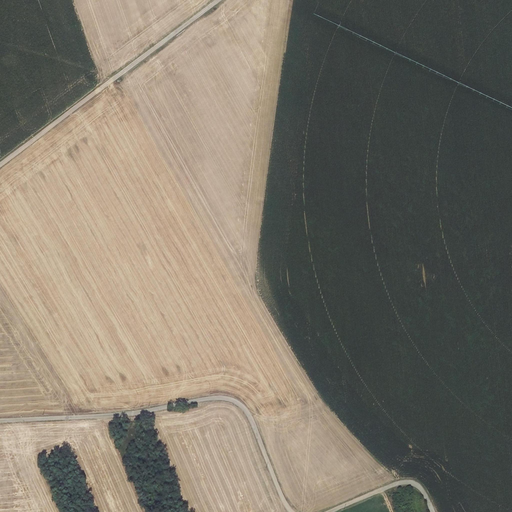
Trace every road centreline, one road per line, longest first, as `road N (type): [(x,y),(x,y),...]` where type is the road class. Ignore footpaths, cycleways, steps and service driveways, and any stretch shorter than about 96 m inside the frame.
road 1 (track): [(0,421),(229,399),(249,417),(291,511)]
road 2 (track): [(0,164),(215,0)]
road 3 (track): [(326,511),(409,483),(431,511)]
